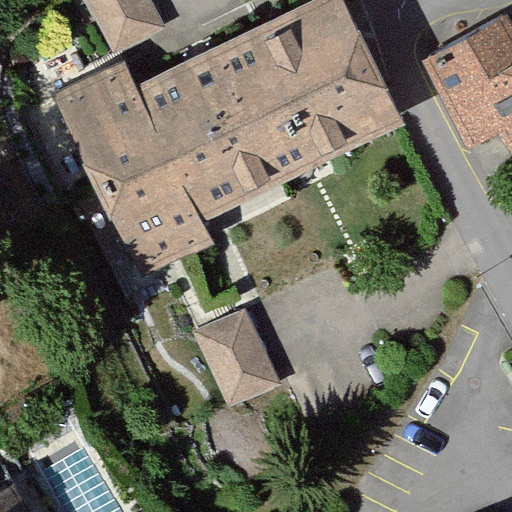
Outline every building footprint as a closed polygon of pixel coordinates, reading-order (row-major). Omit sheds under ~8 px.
[(142,51),(59,88),(138,261),(210,228),(196,198),(401,105),(353,0),(298,0),(149,68),(142,51)] [(167,21),(155,0),(70,0),(84,25),(96,19),(112,49),(167,21)] [(511,12),(509,8),(426,56),(477,145),(508,127),(511,135),(511,12)] [(253,298),(198,322),(232,399),(287,374),(253,298)] [(48,511),(26,471),(0,485),(0,511),(48,511)]
